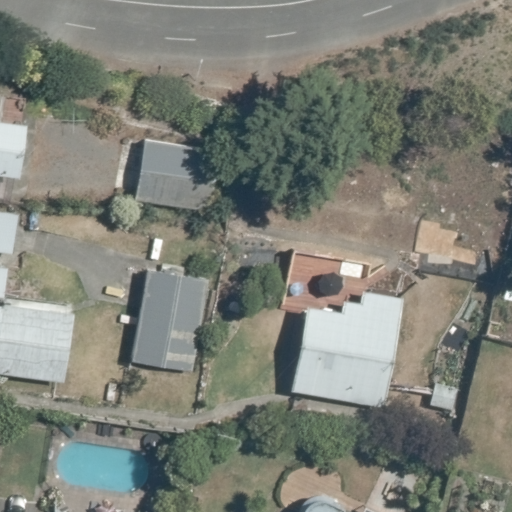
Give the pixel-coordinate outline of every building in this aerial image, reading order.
[(0,169),(24,173),(32,118),(0,113),(0,169)] [(216,141),(144,134),(138,200),(210,207),(216,141)] [(17,211),(0,208),(0,369),(63,379),(73,310),(5,300),(17,211)] [(208,276),(144,264),(127,357),(191,368),(208,276)] [(400,296),(335,287),(333,304),(308,301),(296,389),(385,402),(400,296)] [(232,500),(240,453),(209,447),(201,494),(232,500)] [(297,511),(352,511),(307,491),(297,511)] [(159,511),(160,510),(103,504),(50,497),(48,511),(159,511)]
